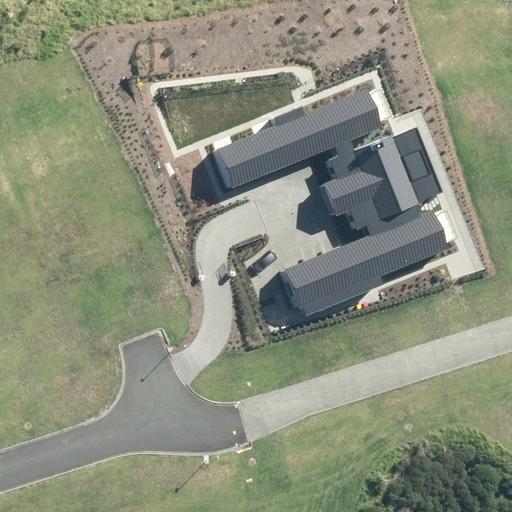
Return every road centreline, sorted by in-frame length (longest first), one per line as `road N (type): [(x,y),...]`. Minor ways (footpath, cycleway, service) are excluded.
road 1 (residential): [(147,425),(225,427),(511,327)]
road 2 (residential): [(0,470),(147,425)]
